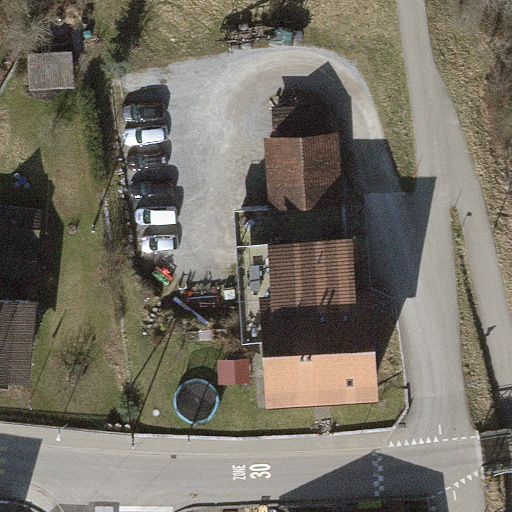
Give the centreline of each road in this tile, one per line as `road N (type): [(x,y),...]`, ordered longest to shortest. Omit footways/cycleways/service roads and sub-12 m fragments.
road 1 (tertiary): [(105,475),(364,473),(511,450)]
road 2 (track): [(511,389),(473,204),(425,92)]
road 3 (track): [(425,92),(433,299)]
